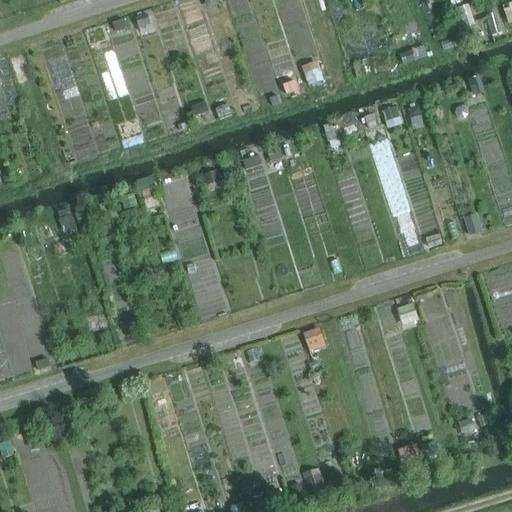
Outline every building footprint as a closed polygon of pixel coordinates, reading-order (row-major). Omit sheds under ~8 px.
[(254,0),(227,0),(262,110),(307,96),(297,61),(276,68),(254,0)] [(478,75),(465,77),(469,94),(481,92),(478,75)] [(99,151),(93,128),(71,133),(77,156),(99,151)] [(391,139),(373,145),(407,255),(429,249),(425,237),(441,232),(419,159),(399,165),(391,139)] [(250,190),(270,186),(263,154),(244,158),(250,190)] [(160,183),(189,278),(220,268),(191,174),(160,183)] [(143,205),(157,203),(153,178),(140,180),(143,205)] [(74,204),(55,208),(60,233),(78,229),(74,204)] [(60,274),(67,274),(66,249),(46,250),(47,273),(60,273),(60,274)] [(166,376),(147,383),(186,500),(239,482),(228,449),(212,454),(202,427),(183,434),(168,390),(171,389),(166,376)]
